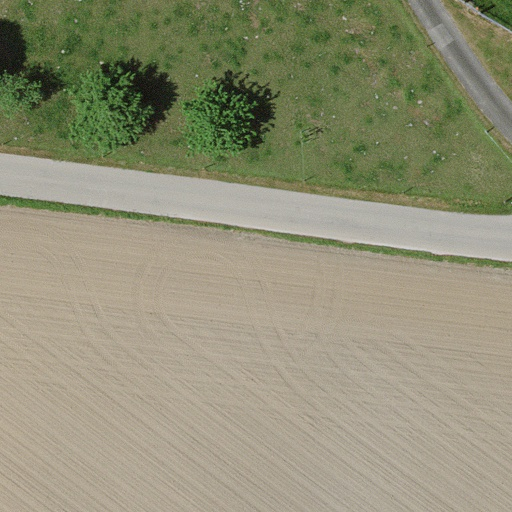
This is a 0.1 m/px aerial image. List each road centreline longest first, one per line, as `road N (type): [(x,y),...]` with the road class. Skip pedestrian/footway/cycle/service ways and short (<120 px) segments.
road 1 (unclassified): [(0,175),(511,251)]
road 2 (track): [(424,0),(511,124)]
